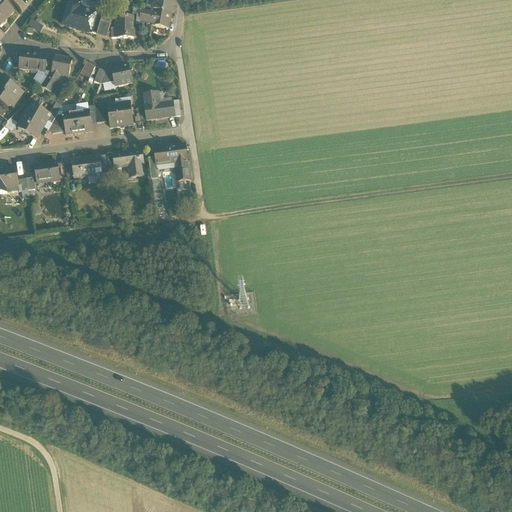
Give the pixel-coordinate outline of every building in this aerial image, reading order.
[(147,0),(146,10),(154,12),(156,0),(147,0)] [(156,0),(154,12),(172,15),(174,0),(156,0)] [(0,29),(15,15),(1,1),(0,1),(0,29)] [(76,12),(96,18),(99,7),(83,2),(82,5),(79,4),(78,5),(76,12)] [(63,28),(91,36),(96,18),(76,12),(78,5),(70,3),(63,28)] [(105,9),(101,24),(110,27),(109,10),(105,9)] [(132,40),(132,24),(132,12),(117,11),(117,26),(117,40),(132,40)] [(132,24),(151,28),(154,14),(132,12),(132,24)] [(169,31),(172,15),(154,12),(154,14),(151,28),(169,31)] [(35,25),(44,30),(46,27),(37,22),(35,25)] [(35,25),(32,23),(28,28),(34,32),(40,36),(44,30),(35,25)] [(97,38),(107,40),(110,27),(101,24),(97,38)] [(37,73),(38,74),(40,57),(22,55),(20,72),(21,72),(37,73)] [(47,58),(40,57),(38,74),(45,74),(45,73),(47,61),(47,58)] [(63,78),(69,79),(72,63),(55,59),(51,76),(63,78)] [(80,77),(89,82),(95,70),(87,65),(80,77)] [(114,84),(115,89),(133,85),(129,68),(112,71),(112,75),(114,84)] [(94,84),(100,87),(105,74),(100,71),(94,84)] [(50,74),(45,73),(45,74),(38,74),(37,73),(35,76),(37,78),(34,83),(35,84),(41,87),(42,87),(50,75),(50,74)] [(106,73),(105,74),(100,87),(103,87),(114,84),(112,75),(106,73)] [(44,90),(53,95),(63,78),(51,76),(50,79),(44,90)] [(2,101),(13,110),(24,95),(3,80),(1,84),(0,83),(0,92),(1,91),(5,94),(5,95),(6,95),(2,101)] [(41,87),(35,84),(31,90),(37,93),(38,92),(41,87)] [(116,91),(115,89),(114,84),(103,87),(104,93),(116,91)] [(163,94),(157,95),(158,106),(172,104),(171,100),(164,101),(163,94)] [(175,118),(174,109),(173,104),(172,104),(158,106),(157,95),(144,96),(146,108),(145,108),(147,122),(175,118)] [(116,108),(131,106),(130,99),(115,101),(116,108)] [(56,105),(51,112),(58,116),(62,109),(56,105)] [(76,115),(89,113),(88,105),(77,106),(75,109),(76,115)] [(109,124),(110,129),(134,126),(131,106),(116,108),(107,109),(109,124)] [(63,117),(76,115),(75,109),(75,107),(62,109),(58,116),(56,119),(63,118),(63,117)] [(95,111),(96,114),(97,125),(109,124),(107,109),(95,111)] [(18,131),(35,141),(43,128),(44,129),(47,124),(51,118),(49,117),(37,110),(35,114),(30,111),(18,131)] [(47,124),(51,127),(56,119),(58,116),(51,112),(49,117),(51,118),(47,124)] [(89,113),(76,115),(79,135),(92,133),(91,126),(89,115),(89,113)] [(91,126),(97,125),(96,114),(89,115),(91,126)] [(66,137),(79,135),(76,115),(63,117),(63,118),(65,133),(66,137)] [(63,118),(56,119),(51,127),(48,132),(52,135),(65,133),(63,118)] [(11,120),(8,123),(4,129),(12,134),(18,125),(11,120)] [(156,167),(157,167),(178,164),(179,170),(176,171),(177,184),(190,183),(186,147),(182,147),(181,147),(169,149),(169,150),(163,151),(163,150),(154,151),(155,159),(156,167)] [(131,168),(132,179),(144,178),(143,166),(141,153),(114,156),(116,170),(131,168)] [(107,157),(109,171),(116,170),(114,156),(107,157)] [(102,170),(103,181),(109,181),(106,157),(100,158),(102,170)] [(94,159),(95,170),(102,170),(100,158),(94,159)] [(96,177),(96,182),(103,181),(102,170),(95,170),(94,159),(85,160),(85,161),(72,163),(74,180),(88,178),(88,175),(95,174),(96,177)] [(148,160),(151,181),(158,180),(157,173),(157,167),(156,167),(155,159),(148,160)] [(35,167),(37,185),(60,182),(57,164),(35,167)] [(157,173),(176,171),(179,170),(178,164),(157,167),(157,173)] [(0,171),(0,195),(7,194),(6,189),(18,187),(17,182),(16,169),(0,171)] [(96,177),(88,178),(89,187),(97,186),(96,182),(96,177)] [(27,180),(28,192),(35,191),(33,179),(27,180)] [(20,181),(22,193),(28,192),(27,180),(20,181)] [(158,180),(151,181),(154,201),(162,200),(159,180),(158,180)] [(7,196),(22,193),(20,181),(17,182),(18,187),(6,189),(7,194),(7,196)]
